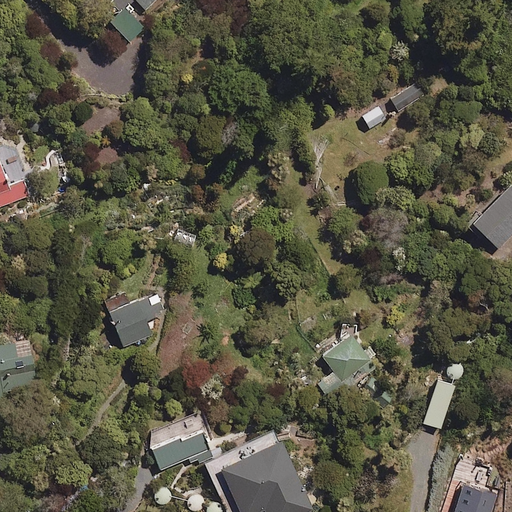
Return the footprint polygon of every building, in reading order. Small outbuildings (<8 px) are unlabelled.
[(109,0),(130,23),(154,0),(109,0)] [(419,99),(411,83),(389,94),(397,110),(419,99)] [(385,119),(378,105),(361,114),(368,127),(385,119)] [(0,205),(29,196),(23,178),(7,183),(0,162),(0,205)] [(511,232),(511,184),(509,182),(470,222),(496,249),(511,232)] [(164,311),(156,291),(133,300),(129,290),(103,300),(121,345),(150,334),(144,319),(164,311)] [(370,360),(351,333),(320,354),(332,371),(317,382),(323,392),(370,360)] [(29,340),(0,341),(0,398),(3,399),(2,387),(31,385),(29,340)] [(457,396),(439,391),(429,422),(448,428),(457,396)] [(145,434),(159,469),(187,457),(189,462),(209,454),(200,431),(206,428),(200,411),(145,434)] [(306,511),(311,510),(274,428),(201,460),(224,511),(255,511),(263,509),(264,511),(306,511)] [(476,511),(483,504),(472,496),(458,511),(476,511)]
